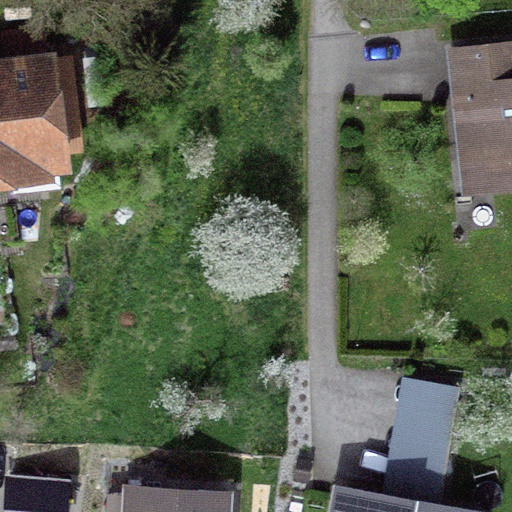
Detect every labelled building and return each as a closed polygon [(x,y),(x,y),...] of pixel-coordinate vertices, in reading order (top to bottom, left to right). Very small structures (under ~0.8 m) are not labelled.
[(511,174),(511,52),(511,48),(453,54),(458,102),(468,101),(475,178),(511,174)] [(0,161),(11,160),(15,192),(58,187),(44,58),(0,63),(0,161)] [(68,511),(71,480),(6,476),(3,511),(68,511)] [(230,511),(232,492),(124,485),(122,511),(230,511)] [(338,511),(407,511),(409,507),(342,495),(338,511)]
